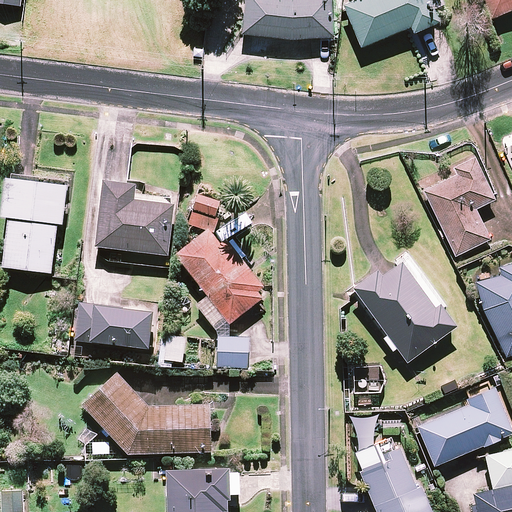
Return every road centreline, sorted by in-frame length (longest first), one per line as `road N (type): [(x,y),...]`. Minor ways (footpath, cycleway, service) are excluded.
road 1 (residential): [(307,511),(303,113)]
road 2 (residential): [(0,75),(303,113)]
road 3 (residential): [(303,113),(403,116),(511,82)]
